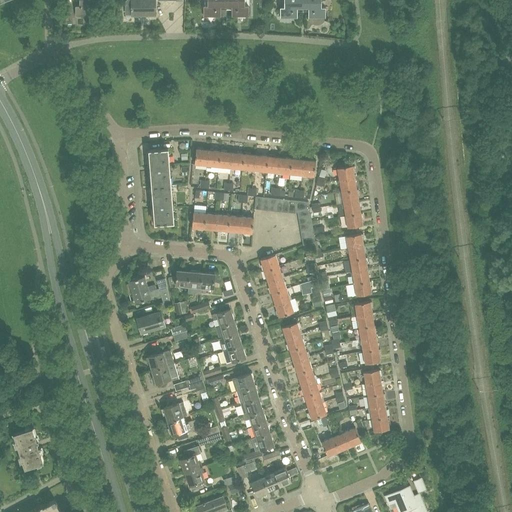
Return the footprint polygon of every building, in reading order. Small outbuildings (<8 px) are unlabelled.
[(79,0),(80,6),(76,6),(76,16),(91,16),(91,7),(100,7),(100,0),(79,0)] [(155,15),(155,2),(155,0),(126,0),(125,1),(125,8),(128,10),(131,10),(131,15),(155,15)] [(203,16),(226,16),(225,0),(207,0),(208,5),(203,5),(203,16)] [(244,0),(225,0),(226,16),(226,9),(232,9),(232,16),(249,16),(249,5),(244,5),(244,0)] [(297,8),(303,8),(302,0),(284,0),(284,7),(280,7),(280,18),(297,18),(297,8)] [(321,0),(302,0),(303,8),(308,8),(308,18),(325,18),(325,7),(321,7),(321,0)] [(149,149),(150,170),(151,186),(171,185),(168,148),(149,149)] [(194,163),(207,164),(208,150),(196,148),(194,163)] [(207,164),(219,166),(220,151),(208,150),(207,164)] [(219,166),(231,167),(232,152),(220,151),(219,166)] [(231,167),(242,168),(244,153),(232,152),(231,167)] [(242,168),(254,169),(256,154),(244,153),(242,168)] [(254,169),(266,171),(268,156),(256,154),(254,169)] [(266,171),(278,172),(280,157),(268,156),(266,171)] [(278,172),(290,173),(291,158),(280,157),(278,172)] [(290,173),(302,174),(303,159),(291,158),(290,173)] [(314,175),(316,160),(303,159),(302,174),(314,175)] [(337,167),(340,179),(355,177),(352,165),(337,167)] [(340,179),(342,191),(357,189),(355,177),(340,179)] [(151,186),(153,207),(154,224),(174,222),(171,185),(151,186)] [(281,188),(276,187),(276,195),(288,196),(288,191),(281,190),(281,188)] [(295,189),(295,192),(288,191),(288,196),(299,198),(300,190),(295,189)] [(342,191),(344,203),(359,200),(357,189),(342,191)] [(304,190),(300,190),(299,198),(310,199),(310,193),(304,192),(304,190)] [(255,196),(254,209),(261,209),(263,197),(256,196),(255,196)] [(308,201),(296,200),(295,211),(310,208),(308,201)] [(344,203),(346,215),(361,212),(359,200),(344,203)] [(311,215),(310,213),(310,208),(295,211),(295,212),(297,212),(298,217),(311,215)] [(192,227),(204,228),(206,213),(193,212),(192,227)] [(348,227),(363,224),(361,212),(346,215),(348,227)] [(204,228),(216,229),(218,214),(206,213),(204,228)] [(216,229),(228,230),(229,215),(218,214),(216,229)] [(228,230),(240,231),(241,216),(229,215),(228,230)] [(312,222),(311,215),(298,217),(299,224),(312,222)] [(252,232),(254,217),(241,216),(240,231),(252,232)] [(313,229),(312,222),(299,224),(301,231),(313,229)] [(314,235),(313,229),(301,231),(302,237),(314,235)] [(346,235),(348,248),(363,245),(361,233),(346,235)] [(315,241),(314,235),(302,237),(303,245),(311,242),(315,241)] [(348,248),(350,259),(365,257),(363,245),(348,248)] [(275,253),(260,258),(264,270),(279,265),(275,253)] [(350,259),(352,271),(367,268),(365,257),(350,259)] [(264,270),(268,281),(283,277),(279,265),(264,270)] [(352,271),(354,283),(369,280),(367,268),(352,271)] [(175,284),(188,285),(190,271),(177,269),(175,284)] [(188,285),(201,286),(202,272),(190,271),(188,285)] [(215,273),(202,272),(201,286),(214,288),(215,273)] [(151,297),(155,296),(153,290),(157,289),(156,287),(156,286),(155,285),(154,285),(153,285),(148,286),(145,275),(129,279),(130,283),(126,284),(129,294),(133,293),(135,302),(151,297)] [(268,281),(272,293),(286,288),(283,277),(268,281)] [(170,300),(167,286),(165,278),(156,281),(163,302),(170,300)] [(356,295),(372,292),(369,280),(354,283),(356,295)] [(272,293),(275,304),(290,299),(286,288),(272,293)] [(322,305),(320,296),(311,298),(314,307),(322,305)] [(294,311),(290,299),(275,304),(279,316),(294,311)] [(211,307),(208,300),(199,303),(199,304),(197,305),(199,311),(211,307)] [(355,303),(357,315),(372,313),(370,300),(355,303)] [(180,301),(174,303),(176,315),(182,313),(180,302),(180,301)] [(193,313),(199,311),(197,305),(199,304),(199,303),(191,305),(193,313)] [(325,306),(328,316),(336,314),(337,314),(334,304),(325,306)] [(218,318),(220,325),(234,320),(230,308),(216,312),(217,313),(212,314),(214,320),(218,318)] [(137,318),(141,332),(165,325),(161,311),(137,318)] [(183,316),(184,322),(195,319),(193,313),(183,316)] [(357,315),(359,327),(374,325),(372,313),(357,315)] [(220,325),(224,337),(238,333),(234,320),(220,325)] [(282,326),(286,338),(301,333),(297,322),(282,326)] [(171,328),(173,335),(187,331),(185,324),(171,328)] [(359,327),(361,339),(376,336),(374,325),(359,327)] [(189,337),(187,331),(173,335),(175,341),(189,337)] [(331,340),(332,344),(340,343),(339,338),(341,338),(339,331),(332,332),(334,339),(331,340)] [(224,337),(228,349),(242,345),(238,333),(224,337)] [(286,338),(290,350),(304,345),(301,333),(286,338)] [(361,339),(363,351),(378,348),(376,336),(361,339)] [(226,363),(232,361),(246,357),(242,345),(228,349),(229,351),(223,352),(226,363)] [(290,350),(293,361),(308,356),(304,345),(290,350)] [(365,363),(380,360),(378,348),(363,351),(365,363)] [(164,351),(148,356),(152,369),(174,363),(170,349),(164,351)] [(293,361),(297,372),(312,368),(308,356),(293,361)] [(347,361),(339,363),(341,370),(348,369),(347,361)] [(174,363),(152,369),(156,383),(172,378),(171,378),(178,376),(174,363)] [(205,377),(222,372),(220,366),(203,371),(205,377)] [(183,377),(189,375),(187,368),(181,370),(183,377)] [(297,372),(301,384),(315,379),(312,368),(297,372)] [(364,371),(366,384),(381,381),(379,369),(364,371)] [(199,376),(187,380),(190,387),(204,382),(200,370),(196,372),(197,375),(199,374),(199,376)] [(232,378),(236,390),(255,384),(251,372),(232,378)] [(223,375),(208,379),(210,385),(224,380),(223,375)] [(351,381),(348,382),(346,375),(342,376),(344,387),(352,386),(351,381)] [(301,384),(304,395),(319,390),(315,379),(301,384)] [(366,384),(368,395),(383,393),(381,381),(366,384)] [(205,388),(204,382),(190,387),(191,393),(205,388)] [(245,400),(245,401),(259,397),(255,384),(236,390),(240,402),(245,400)] [(304,395),(308,406),(323,402),(319,390),(304,395)] [(368,395),(370,407),(385,404),(383,393),(368,395)] [(218,397),(212,399),(215,411),(222,409),(218,397)] [(243,414),(243,415),(263,409),(259,397),(245,401),(248,413),(243,414)] [(163,408),(168,421),(184,416),(181,409),(185,408),(183,401),(163,408)] [(326,414),(326,413),(323,402),(308,406),(312,418),(326,414)] [(370,407),(372,419),(387,416),(385,404),(370,407)] [(223,415),(222,409),(215,411),(217,417),(223,415)] [(252,425),(253,426),(267,421),(263,409),(243,415),(247,426),(252,425)] [(192,420),(185,422),(184,416),(168,421),(172,434),(187,429),(188,431),(195,429),(192,420)] [(389,428),(387,416),(372,419),(374,431),(389,428)] [(223,434),(223,435),(229,433),(229,431),(231,430),(229,424),(226,425),(225,420),(219,422),(220,424),(219,425),(222,434),(223,434)] [(251,438),(251,439),(270,433),(267,421),(253,426),(256,437),(251,438)] [(13,423),(14,430),(22,429),(21,422),(13,423)] [(14,432),(19,450),(38,444),(37,442),(39,441),(38,439),(37,439),(33,426),(14,432)] [(203,430),(206,437),(207,436),(219,432),(218,426),(203,430)] [(356,427),(344,432),(350,446),(361,441),(356,427)] [(222,438),(219,432),(207,436),(209,443),(222,438)] [(344,432),(333,437),(339,451),(350,446),(344,432)] [(251,439),(255,451),(257,450),(274,445),(270,433),(251,439)] [(327,456),(339,451),(333,437),(321,441),(327,456)] [(25,467),(36,464),(44,461),(40,448),(41,448),(40,445),(39,446),(38,444),(19,450),(25,467)] [(198,461),(196,454),(200,452),(198,445),(184,450),(186,457),(180,459),(185,472),(202,466),(200,460),(198,461)] [(257,450),(255,451),(243,455),(245,461),(258,457),(257,450)] [(281,459),(279,451),(267,454),(270,462),(281,459)] [(410,462),(414,469),(420,467),(417,460),(410,462)] [(242,465),(236,468),(241,479),(248,476),(246,472),(245,472),(242,466),(242,465)] [(203,487),(201,481),(205,480),(202,472),(204,472),(202,466),(185,472),(189,485),(190,485),(192,491),(203,487)] [(286,467),(274,472),(280,486),(292,481),(286,467)] [(274,472),(262,477),(268,491),(280,486),(274,472)] [(224,479),(226,486),(239,481),(236,475),(224,479)] [(262,477),(250,482),(256,496),(268,491),(262,477)] [(418,493),(427,489),(422,477),(413,480),(418,493)] [(237,483),(228,485),(231,494),(240,491),(237,483)] [(426,511),(419,494),(413,496),(409,486),(385,496),(389,505),(395,502),(399,511),(402,511),(411,509),(412,511),(426,511)] [(211,499),(196,505),(199,511),(215,511),(216,511),(215,511),(217,511),(228,508),(223,495),(216,497),(216,496),(211,498),(211,499)] [(42,504),(40,506),(41,507),(37,509),(36,508),(34,509),(35,510),(31,511),(62,511),(55,499),(43,506),(42,504)] [(372,511),(369,503),(353,510),(354,511),(372,511)]
